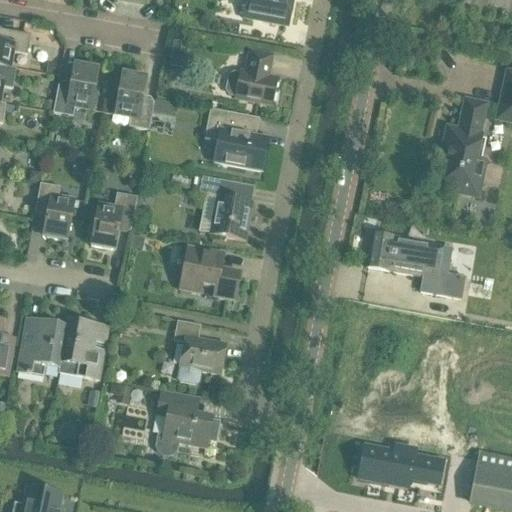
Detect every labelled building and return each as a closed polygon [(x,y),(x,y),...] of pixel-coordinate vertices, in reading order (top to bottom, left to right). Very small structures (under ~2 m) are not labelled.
[(246,0),(243,21),(287,29),(292,0),(246,0)] [(0,43),(0,68),(11,71),(11,70),(14,55),(27,57),(31,37),(2,32),(0,43)] [(173,43),(169,68),(182,70),(185,54),(180,54),(181,44),(173,43)] [(249,54),(244,77),(234,75),(228,79),(225,94),(228,98),(235,99),(235,101),(271,108),(277,82),(265,79),(265,77),(269,77),(272,58),(249,54)] [(99,71),(78,67),(73,70),(69,94),(57,91),(53,115),(53,116),(73,119),(75,107),(91,110),(99,71)] [(0,105),(1,105),(4,90),(13,91),(16,71),(11,70),(11,71),(0,68),(0,105)] [(142,79),(122,75),(115,114),(131,117),(129,129),(149,133),(153,109),(141,107),(146,84),(142,79)] [(511,126),(511,88),(504,87),(496,123),(511,126)] [(44,102),(42,111),(52,112),(53,103),(44,102)] [(172,118),(174,106),(155,102),(153,114),(172,118)] [(446,131),(443,145),(449,146),(445,164),(448,164),(444,185),(456,187),(454,197),(479,203),(483,187),(475,186),(480,183),(483,169),(480,164),(475,163),(481,138),(478,138),(485,108),(465,104),(458,133),(446,131)] [(222,145),(217,166),(239,170),(259,174),(265,141),(249,138),(252,120),(210,112),(204,141),(222,145)] [(196,178),(193,194),(217,199),(209,238),(246,245),(253,205),(236,202),(239,186),(196,178)] [(47,240),(67,244),(74,205),(58,202),(60,189),(40,186),(40,187),(35,212),(47,214),(43,235),(47,240)] [(90,248),(111,252),(115,249),(120,226),(131,228),(137,199),(116,196),(113,212),(98,209),(90,248)] [(133,237),(130,249),(142,252),(145,240),(133,237)] [(372,237),(366,270),(388,274),(389,274),(423,280),(420,295),(448,300),(461,302),(464,280),(447,277),(451,251),(372,237)] [(234,304),(240,275),(214,270),(217,255),(188,250),(180,294),(199,298),(201,289),(216,291),(214,301),(234,304)] [(130,318),(118,316),(116,328),(124,329),(129,326),(130,318)] [(0,378),(8,380),(13,352),(0,349),(0,344),(4,324),(0,323),(0,378)] [(91,353),(96,328),(68,323),(67,329),(60,370),(59,376),(76,379),(99,383),(104,355),(91,353)] [(17,374),(31,377),(42,379),(44,367),(60,370),(67,329),(39,324),(37,337),(35,349),(22,347),(17,374)] [(200,382),(201,374),(220,378),(226,347),(198,342),(201,328),(177,324),(173,344),(184,346),(180,370),(178,378),(181,385),(196,387),(200,382)] [(111,387),(109,396),(117,398),(115,406),(128,408),(132,391),(111,387)] [(90,393),(87,409),(98,411),(101,395),(90,393)] [(190,449),(191,446),(207,448),(207,444),(216,445),(219,424),(211,423),(212,420),(183,415),(186,400),(161,395),(156,418),(167,420),(163,439),(158,438),(156,450),(158,455),(162,459),(168,460),(173,458),(177,454),(178,447),(190,449)] [(365,449),(358,481),(388,487),(391,474),(402,477),(401,482),(410,484),(438,489),(443,464),(415,459),(393,454),(365,449)] [(511,511),(511,462),(482,455),(471,505),(506,511),(511,511)] [(13,505),(12,511),(59,511),(63,496),(25,489),(21,507),(13,505)]
